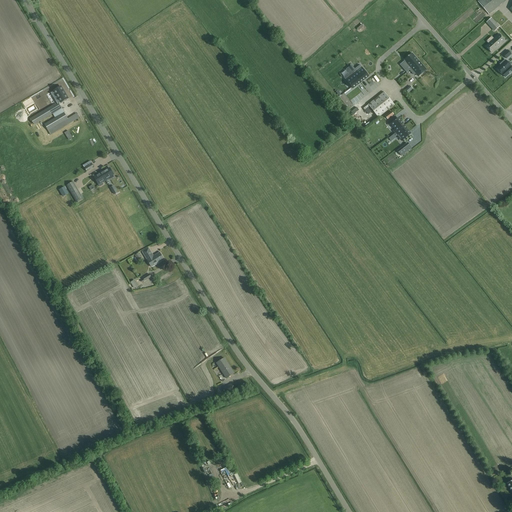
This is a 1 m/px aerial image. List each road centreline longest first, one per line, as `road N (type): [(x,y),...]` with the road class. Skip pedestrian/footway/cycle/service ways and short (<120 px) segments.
road 1 (unclassified): [(348,511),(295,423),(239,352),(27,0)]
road 2 (unknown): [(422,21),(378,65),(413,116),(428,113),(471,76)]
road 3 (unclassified): [(511,122),(404,0)]
